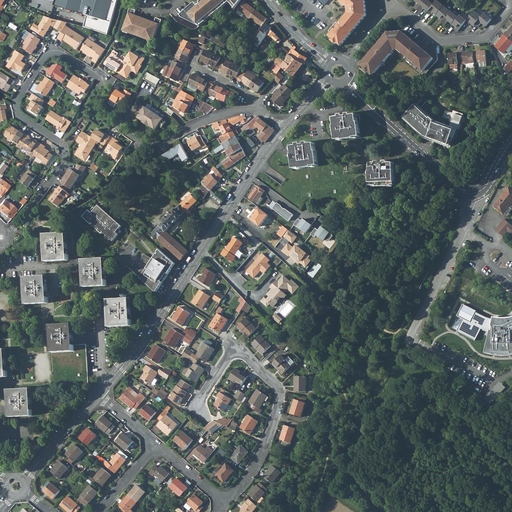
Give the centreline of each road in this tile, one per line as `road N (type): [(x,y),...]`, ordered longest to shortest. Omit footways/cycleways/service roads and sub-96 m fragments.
road 1 (residential): [(254,109),(145,145),(98,110),(99,81),(56,53),(44,57),(16,103)]
road 2 (tertiary): [(283,128),(109,380)]
road 3 (residential): [(263,448),(280,393),(234,347),(195,406),(201,414)]
road 4 (residential): [(2,237),(65,155),(16,103)]
road 5 (tertiary): [(473,190),(459,187),(345,79)]
road 6 (residential): [(408,340),(468,219),(473,190)]
road 7 (residential): [(392,4),(438,40),(485,37),(509,0)]
road 8 (residential): [(109,380),(101,373),(99,297),(112,284),(112,268)]
